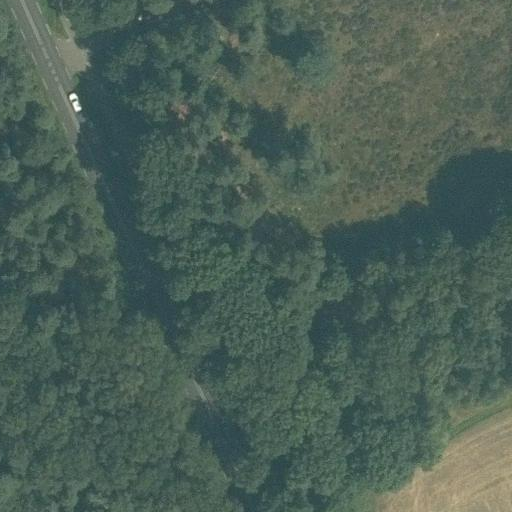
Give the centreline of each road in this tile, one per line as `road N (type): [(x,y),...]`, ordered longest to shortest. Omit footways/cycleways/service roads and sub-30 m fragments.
road 1 (primary): [(254,511),(21,0)]
road 2 (track): [(49,64),(190,0)]
